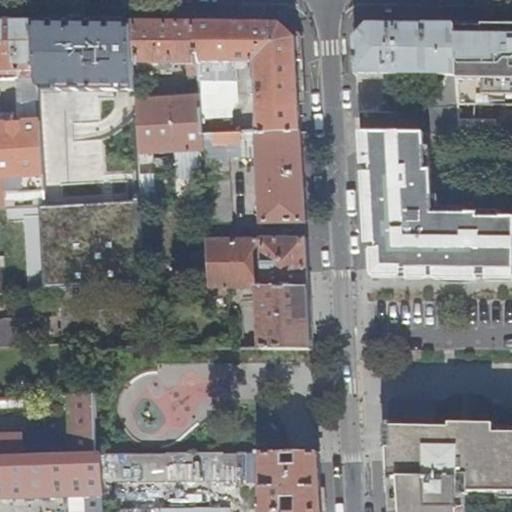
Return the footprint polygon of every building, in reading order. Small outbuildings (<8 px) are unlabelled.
[(12,23),(0,23),(0,208),(13,208),(46,206),(34,23),(12,23)] [(55,24),(42,23),(49,155),(57,154),(55,113),(62,113),(61,82),(62,82),(62,74),(54,74),(53,36),(56,36),(55,24)] [(166,24),(133,24),(136,75),(137,90),(145,90),(144,72),(162,73),(162,67),(187,67),(188,79),(200,79),(197,25),(166,24)] [(200,79),(200,83),(237,83),(237,72),(242,72),(243,66),(254,66),(254,71),(250,71),(248,73),(250,98),(256,98),(257,134),(257,135),(301,133),(296,40),(280,25),(244,25),(197,25),(200,79)] [(460,106),(454,26),(421,26),(369,25),(356,40),(358,77),(358,90),(360,114),(405,115),(406,82),(393,82),(393,76),(425,76),(425,78),(432,107),(433,107),(431,135),(461,135),(460,106)] [(511,26),(454,26),(460,106),(511,107),(511,26)] [(116,209),(144,208),(144,206),(143,188),(141,156),(137,102),(137,90),(136,75),(108,76),(109,80),(103,80),(102,67),(86,68),(86,81),(62,82),(61,82),(62,113),(55,113),(57,154),(59,179),(63,179),(65,211),(91,210),(92,203),(116,202),(116,209)] [(211,95),(200,96),(201,99),(202,136),(229,135),(229,120),(212,120),(211,95)] [(201,99),(137,102),(141,156),(177,155),(178,175),(181,181),(188,180),(191,174),(191,169),(204,168),(202,136),(201,99)] [(204,168),(207,232),(228,232),(225,160),(258,159),(258,164),(253,164),(253,171),(258,171),(261,226),(306,225),(304,179),(301,133),(257,135),(257,134),(229,135),(202,136),(204,168)] [(367,134),(375,277),(511,277),(511,215),(432,215),(429,135),(367,134)] [(143,188),(144,206),(172,205),(171,187),(143,188)] [(0,233),(15,233),(13,208),(0,208),(0,233)] [(0,233),(0,268),(17,267),(15,233),(0,233)] [(210,276),(210,287),(259,288),(262,351),(313,351),(312,324),(308,262),(307,241),(208,241),(208,254),(210,276)] [(208,254),(193,255),(195,277),(210,276),(208,254)] [(0,268),(0,294),(19,294),(17,267),(0,268)] [(195,277),(195,288),(210,289),(210,287),(210,276),(195,277)] [(63,292),(64,345),(93,343),(92,290),(63,292)] [(0,321),(0,348),(32,346),(31,320),(0,321)] [(0,458),(102,455),(104,397),(73,398),(72,447),(54,434),(54,432),(23,432),(23,437),(0,437),(0,458)] [(388,465),(390,511),(458,511),(458,498),(469,498),(469,495),(511,495),(511,432),(386,429),(386,432),(388,465)] [(319,454),(102,455),(104,483),(238,482),(238,488),(247,489),(248,483),(260,483),(260,511),(321,511),(320,477),(319,454)] [(0,499),(69,497),(68,511),(106,511),(106,495),(104,495),(104,483),(102,455),(0,458),(0,499)] [(0,499),(0,511),(68,511),(69,497),(0,499)]
